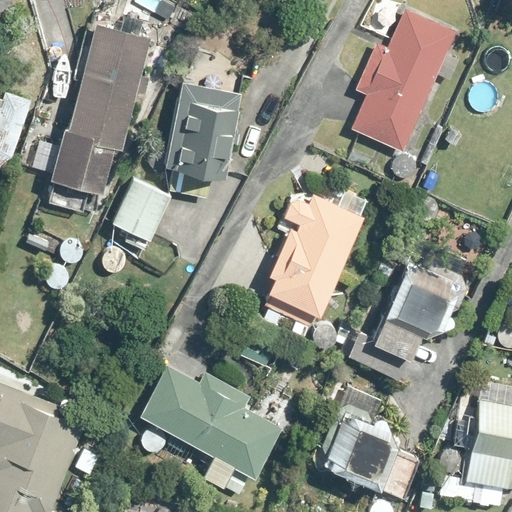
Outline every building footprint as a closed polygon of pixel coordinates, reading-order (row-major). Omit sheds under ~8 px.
[(373,42),(353,89),(364,93),(350,127),(402,149),(435,72),(447,78),(456,58),(443,53),(454,29),(403,7),(398,18),(393,16),(385,36),(389,38),(385,48),(373,42)] [(148,77),(140,74),(149,37),(85,20),(70,77),(79,80),(65,128),(62,127),(48,178),(52,180),(46,201),(81,211),(82,208),(92,211),(97,192),(99,193),(111,146),(119,149),(135,91),(144,94),(148,77)] [(484,83),(473,77),(467,88),(479,94),(484,83)] [(162,164),(173,167),(168,189),(208,198),(213,174),(223,176),(237,110),(236,109),(239,93),(181,81),(162,164)] [(0,164),(10,156),(30,99),(3,90),(0,98),(0,164)] [(435,126),(420,162),(427,164),(442,128),(435,126)] [(131,177),(110,222),(148,241),(170,195),(131,177)] [(272,276),(266,291),(318,315),(362,217),(310,194),(306,201),(292,194),(282,216),(297,223),(294,229),(289,226),(267,274),(272,276)] [(451,324),(446,312),(448,310),(457,306),(465,290),(459,272),(428,259),(423,269),(407,261),(372,338),(351,329),(340,353),(396,379),(406,360),(407,360),(420,333),(422,335),(451,324)] [(342,329),(322,320),(311,345),(330,354),(342,329)] [(274,355),(233,335),(227,349),(267,369),(274,355)] [(165,363),(137,415),(211,455),(200,476),(221,486),(232,466),(253,477),(279,428),(241,407),(248,395),(203,371),(198,381),(165,363)] [(0,511),(34,511),(35,510),(41,511),(53,511),(86,422),(59,412),(63,402),(0,378),(0,511)] [(511,457),(511,405),(477,399),(461,491),(477,494),(479,483),(505,487),(511,458),(511,457)] [(330,468),(330,469),(377,489),(378,487),(400,496),(416,458),(395,450),(384,421),(369,414),(367,411),(356,407),(357,405),(349,402),(335,408),(319,444),(325,456),(321,464),(330,468)] [(393,511),(395,504),(373,502),(372,511),(393,511)]
